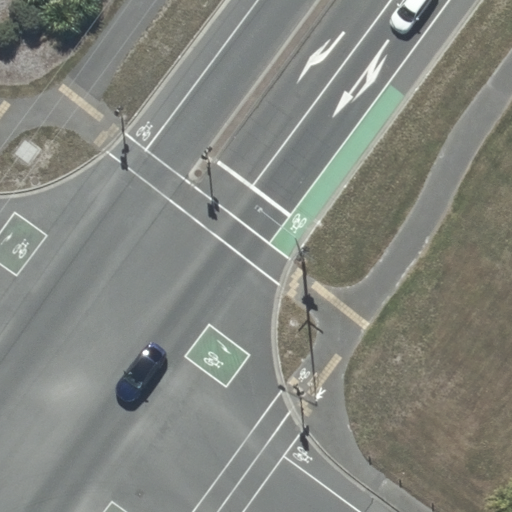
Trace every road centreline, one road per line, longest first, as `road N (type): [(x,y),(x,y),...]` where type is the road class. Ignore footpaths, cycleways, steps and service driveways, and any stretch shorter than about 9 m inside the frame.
road 1 (secondary): [(401,0),(117,412)]
road 2 (secondary): [(40,358),(289,0)]
road 3 (unclassified): [(248,511),(117,412)]
road 4 (secondary): [(117,412),(41,511)]
